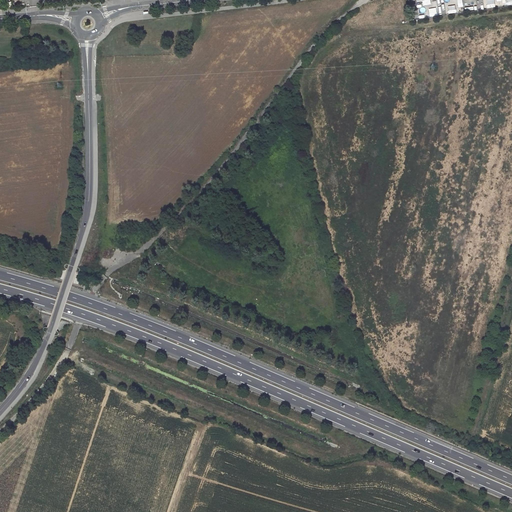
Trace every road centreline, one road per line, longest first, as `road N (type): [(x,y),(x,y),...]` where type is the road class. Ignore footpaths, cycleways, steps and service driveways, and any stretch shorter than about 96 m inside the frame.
road 1 (trunk): [(0,288),(117,326),(511,493)]
road 2 (trunk): [(511,479),(185,339),(0,275)]
road 3 (unclassified): [(0,409),(49,333),(87,210),(88,35)]
road 4 (track): [(474,434),(511,280)]
